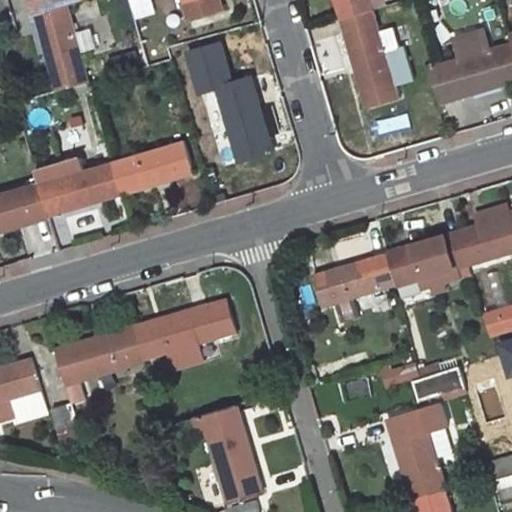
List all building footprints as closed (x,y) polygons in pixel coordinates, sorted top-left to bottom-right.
[(32,0),(35,11),(69,1),(69,3),(77,0),(32,0)] [(182,0),(188,18),(221,10),(218,0),(182,0)] [(373,9),(370,0),(334,0),(340,18),(373,9)] [(69,3),(69,1),(35,11),(33,12),(41,41),(50,38),(58,68),(50,70),(56,92),(90,82),(69,3)] [(399,97),(386,53),(399,48),(393,30),(380,33),(373,9),(340,18),(344,32),(352,30),(360,57),(352,59),(366,107),(399,97)] [(344,32),(352,59),(360,57),(352,30),(344,32)] [(463,60),(434,68),(443,102),(473,93),(471,85),(500,77),(503,84),(511,81),(511,45),(492,51),(486,30),(457,38),(463,60)] [(41,41),(50,70),(58,68),(50,38),(41,41)] [(220,85),(240,159),(273,148),(269,135),(260,137),(250,99),(258,96),(252,76),(220,85)] [(500,77),(471,85),(473,93),(503,84),(500,77)] [(250,99),(260,137),(269,135),(258,96),(250,99)] [(186,142),(112,163),(122,195),(144,188),(141,179),(179,169),(182,177),(197,173),(186,142)] [(61,203),(99,192),(102,201),(122,195),(112,163),(40,183),(50,216),(64,212),(61,203)] [(144,188),(182,177),(179,169),(141,179),(144,188)] [(0,221),(33,212),(35,220),(50,216),(40,183),(0,194),(0,221)] [(99,192),(61,203),(64,212),(102,201),(99,192)] [(482,233),(511,224),(511,213),(510,208),(478,217),(480,225),(482,233)] [(0,230),(35,220),(33,212),(0,221),(0,230)] [(511,252),(511,224),(482,233),(480,225),(460,230),(470,265),(511,252)] [(397,287),(470,265),(460,230),(438,237),(441,245),(411,253),(409,245),(387,251),(397,287)] [(411,253),(441,245),(438,237),(409,245),(411,253)] [(325,308),(397,287),(387,251),(364,258),(367,267),(337,275),(335,266),(314,272),(325,308)] [(337,275),(367,267),(364,258),(335,266),(337,275)] [(144,361),(238,335),(227,300),(192,310),(195,319),(158,330),(155,321),(134,328),(144,361)] [(511,305),(484,314),(491,336),(511,329),(511,305)] [(158,330),(195,319),(192,310),(155,321),(158,330)] [(65,384),(144,361),(134,328),(108,335),(110,344),(73,354),(71,346),(55,351),(65,384)] [(73,354),(110,344),(108,335),(71,346),(73,354)] [(4,375),(0,376),(0,420),(14,417),(16,423),(47,414),(31,358),(2,366),(4,375)] [(443,388),(464,382),(460,366),(439,372),(443,388)] [(76,423),(70,403),(52,408),(59,428),(76,423)] [(406,445),(415,475),(406,478),(412,498),(445,488),(428,432),(448,427),(441,404),(388,419),(397,448),(406,445)] [(208,436),(230,507),(263,497),(259,482),(252,485),(245,464),(253,462),(236,407),(194,419),(200,439),(208,436)] [(397,448),(406,478),(415,475),(406,445),(397,448)] [(511,452),(486,461),(490,474),(491,477),(511,470),(511,452)] [(245,464),(252,485),(259,482),(253,462),(245,464)] [(493,487),(511,482),(511,470),(491,477),(493,487)] [(452,511),(445,488),(412,498),(416,511),(452,511)]
